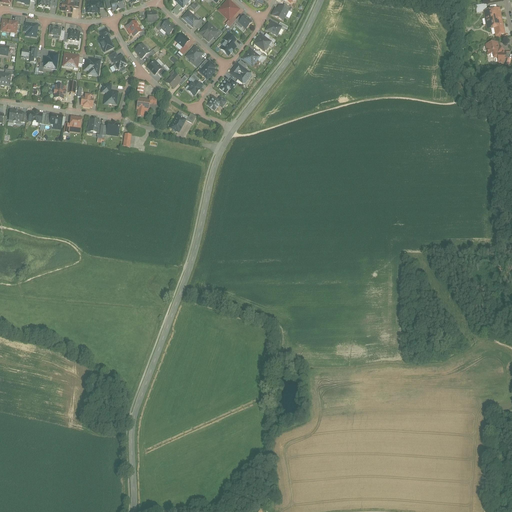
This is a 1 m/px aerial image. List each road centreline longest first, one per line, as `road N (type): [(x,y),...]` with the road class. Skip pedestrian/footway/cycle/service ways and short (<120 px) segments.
road 1 (tertiary): [(234,128),(210,176),(193,253),(135,407),(131,511)]
road 2 (residential): [(140,74),(129,82),(120,120),(0,103)]
road 3 (tertiary): [(320,0),(287,60),(234,128)]
